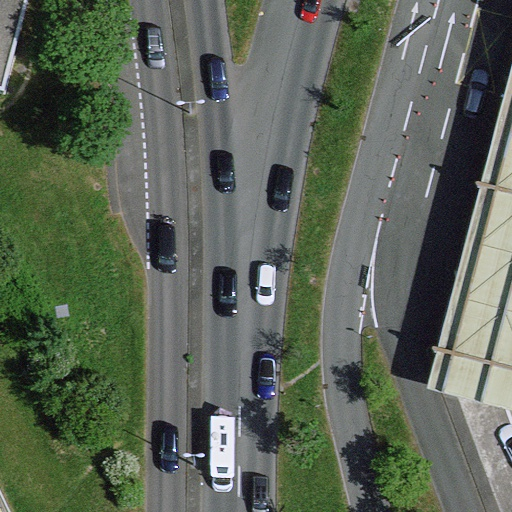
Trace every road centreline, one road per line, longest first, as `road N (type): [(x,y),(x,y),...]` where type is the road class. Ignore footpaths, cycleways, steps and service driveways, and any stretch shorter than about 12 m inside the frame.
road 1 (motorway): [(375,511),(344,364),(351,264),(390,185),(442,0)]
road 2 (motorway): [(150,0),(170,204),(168,511)]
road 3 (motorway): [(243,249),(241,511)]
road 4 (motorway): [(305,0),(243,249)]
road 5 (motorway): [(206,0),(243,249)]
